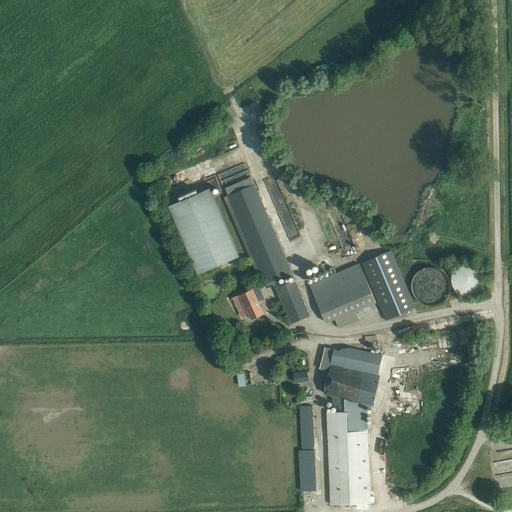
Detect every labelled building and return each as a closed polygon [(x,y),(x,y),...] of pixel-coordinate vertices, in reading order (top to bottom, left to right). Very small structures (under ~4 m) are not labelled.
[(287,314),(291,323),(310,315),(306,305),(294,278),(280,284),(277,277),(290,271),(248,178),(225,188),(228,195),(225,196),(267,288),(274,285),(287,314)] [(211,187),(169,205),(198,273),(239,255),(211,187)] [(415,307),(391,250),(362,262),(386,320),(415,307)] [(310,284),(322,313),(326,322),(335,318),(339,328),(359,319),(356,311),(376,302),(372,293),(360,263),(310,284)] [(249,313),(252,319),(264,313),(258,301),(264,298),(258,286),(237,296),(246,314),(249,313)] [(341,351),(337,364),(379,374),(383,353),(343,344),(341,351)] [(373,405),(380,376),(337,366),(337,364),(341,351),(325,347),(320,369),(324,369),(323,374),(328,376),(324,393),(339,397),(340,408),(347,407),(347,426),(368,428),(367,403),(373,405)] [(301,406),(301,420),(313,420),(313,406),(301,406)] [(340,408),(327,410),(330,504),(374,502),(374,495),(371,495),(368,428),(347,426),(347,407),(340,408)] [(315,449),(301,450),(302,491),(316,490),(315,449)]
